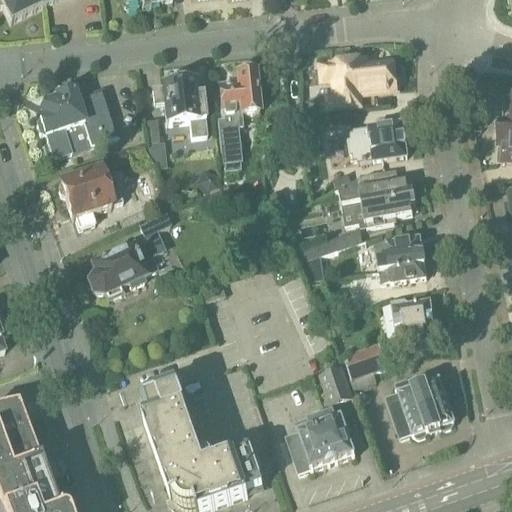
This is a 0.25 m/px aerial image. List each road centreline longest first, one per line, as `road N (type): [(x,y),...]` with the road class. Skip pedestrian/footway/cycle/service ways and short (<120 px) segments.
road 1 (residential): [(0,71),(340,31),(449,38)]
road 2 (residential): [(449,38),(445,131),(510,470)]
road 3 (tertiary): [(108,511),(0,186)]
road 4 (tertiary): [(395,511),(510,470)]
